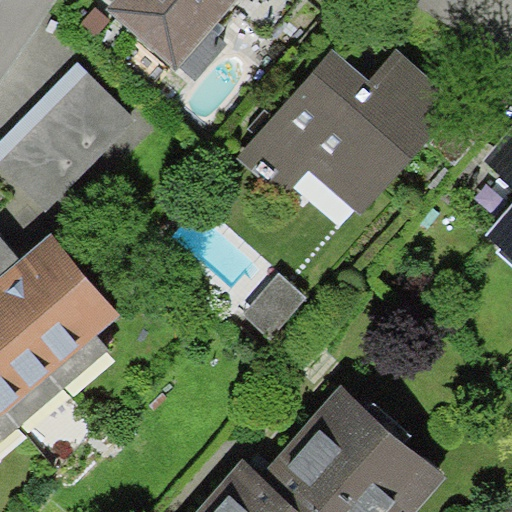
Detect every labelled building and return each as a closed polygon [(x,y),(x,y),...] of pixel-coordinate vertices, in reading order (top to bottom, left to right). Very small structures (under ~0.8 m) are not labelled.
[(299,0),(107,0),(93,16),(185,94),(227,45),(209,30),(225,11),(262,44),(299,0)] [(364,83),(320,47),(229,157),(276,196),(296,172),(351,217),(445,103),(387,56),(364,83)] [(72,64),(0,133),(0,183),(31,215),(127,121),(72,64)] [(511,123),(468,174),(502,203),(480,228),(511,255),(511,123)] [(0,432),(93,356),(81,339),(105,318),(36,236),(5,259),(0,252),(0,432)] [(297,301),(267,276),(233,316),(262,340),(297,301)] [(331,387),(251,477),(236,463),(191,511),(393,511),(428,474),(331,387)]
